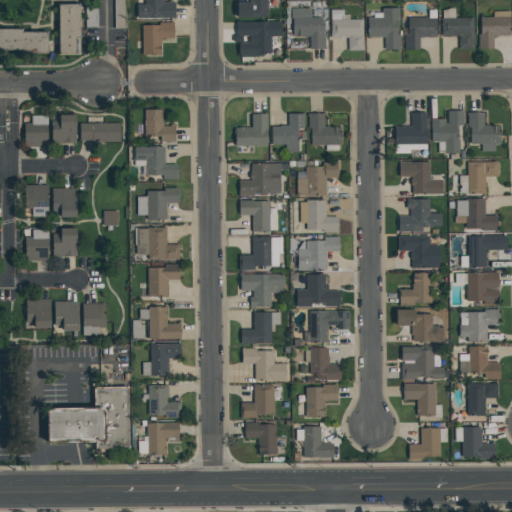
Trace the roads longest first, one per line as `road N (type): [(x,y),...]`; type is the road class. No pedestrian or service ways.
road 1 (residential): [(207,0),(211,492)]
road 2 (residential): [(144,84),(511,83)]
road 3 (residential): [(364,83),(371,429)]
road 4 (residential): [(7,84),(6,283)]
road 5 (tertiary): [(211,492),(335,491)]
road 6 (tertiary): [(0,492),(123,492)]
